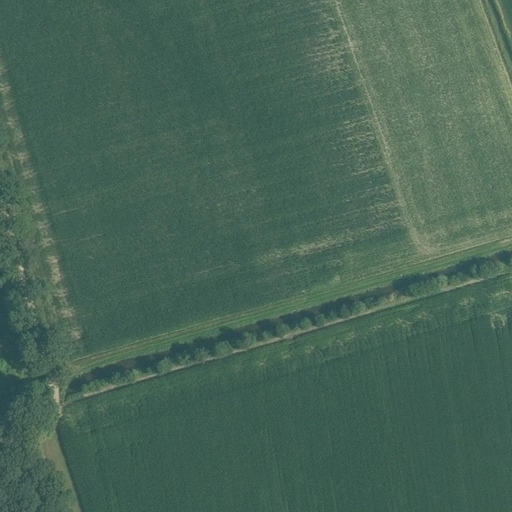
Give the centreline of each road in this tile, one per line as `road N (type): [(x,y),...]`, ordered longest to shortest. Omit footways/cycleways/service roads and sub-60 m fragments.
road 1 (track): [(511,242),(62,383),(53,393)]
road 2 (track): [(0,206),(53,393)]
